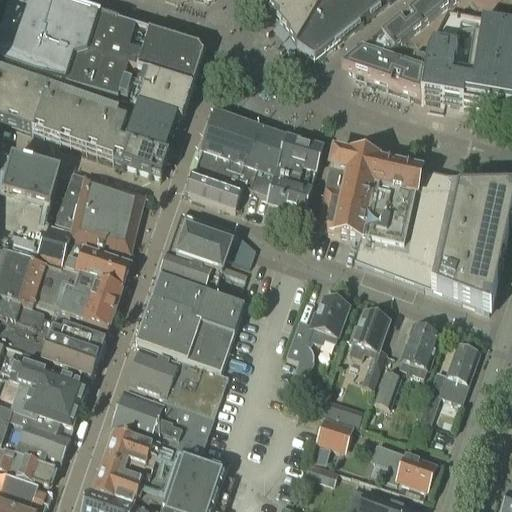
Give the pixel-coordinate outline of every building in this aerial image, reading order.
[(0,0),(0,26),(8,0),(0,0)] [(1,37),(0,38),(0,71),(33,83),(58,9),(26,0),(16,0),(15,7),(9,5),(1,37)] [(266,0),(270,17),(279,23),(278,29),(290,42),(289,44),(296,53),(321,10),(323,10),(328,0),(266,0)] [(313,66),(397,0),(328,0),(323,10),(321,10),(296,53),(296,54),(313,66)] [(511,0),(442,0),(351,73),(353,84),(420,106),(421,106),(428,67),(448,29),(511,39),(511,0)] [(58,9),(33,83),(33,85),(50,89),(65,93),(73,67),(87,62),(99,22),(58,9)] [(73,67),(65,93),(74,95),(98,102),(98,101),(118,107),(128,74),(142,79),(144,73),(139,72),(141,65),(127,61),(134,37),(148,41),(149,38),(100,21),(99,22),(87,62),(73,67)] [(428,67),(421,106),(511,120),(511,39),(448,29),(428,67)] [(134,37),(127,61),(141,65),(139,72),(144,73),(142,79),(156,83),(192,94),(203,61),(197,53),(149,38),(148,41),(134,37)] [(0,128),(31,140),(36,125),(37,126),(50,89),(33,85),(33,83),(0,71),(0,128)] [(128,74),(118,107),(177,126),(181,127),(182,124),(192,94),(156,83),(142,79),(128,74)] [(50,89),(37,126),(144,163),(146,156),(168,163),(181,127),(177,126),(118,107),(98,101),(98,102),(74,95),(65,93),(50,89)] [(214,118),(186,200),(234,217),(243,194),(250,196),(257,176),(249,173),(262,135),(214,118)] [(36,125),(31,140),(161,185),(166,170),(144,163),(37,126),(36,125)] [(262,135),(249,173),(257,176),(250,196),(269,203),(261,227),(298,240),(321,154),(286,144),(286,143),(262,135)] [(146,156),(144,163),(166,170),(168,163),(146,156)] [(334,158),(316,237),(334,241),(359,247),(373,192),(415,201),(421,177),(421,176),(377,167),(377,166),(351,160),(351,162),(334,158)] [(0,259),(22,265),(36,269),(36,267),(50,234),(65,195),(62,193),(63,191),(66,180),(0,161),(0,259)] [(504,240),(505,225),(511,227),(511,220),(511,198),(493,199),(426,179),(421,177),(415,201),(373,192),(359,247),(354,269),(489,319),(491,320),(497,290),(495,290),(502,262),(502,261),(503,262),(508,241),(504,240)] [(50,234),(36,267),(61,274),(61,275),(122,296),(129,273),(127,272),(67,252),(69,247),(72,236),(83,186),(71,182),(66,195),(65,195),(50,234)] [(69,247),(67,252),(127,272),(144,204),(84,183),(83,186),(72,236),(69,247)] [(180,220),(167,259),(221,278),(221,277),(244,285),(255,256),(233,239),(180,220)] [(167,259),(159,282),(213,301),(221,278),(167,259)] [(22,265),(1,260),(0,264),(0,305),(107,340),(122,296),(61,275),(60,277),(36,269),(22,265)] [(149,304),(134,350),(180,366),(222,381),(244,316),(246,312),(213,301),(159,282),(151,305),(149,304)] [(298,329),(286,363),(299,367),(295,377),(297,378),(299,378),(302,378),(305,377),(308,375),(310,373),(311,372),(312,371),(313,369),(313,368),(314,366),(314,365),(314,363),(314,362),(314,360),(313,359),(313,357),(312,356),(311,355),(310,353),(309,352),(311,347),(321,350),(323,345),(335,349),(348,313),(324,304),(318,321),(315,319),(310,333),(298,329)] [(0,386),(18,394),(80,415),(87,394),(90,386),(107,340),(0,305),(0,386)] [(365,353),(374,356),(362,390),(361,391),(373,395),(386,359),(378,356),(388,328),(363,318),(357,335),(354,334),(350,348),(353,349),(349,361),(361,365),(365,353)] [(402,367),(400,372),(402,376),(423,384),(426,376),(427,376),(438,343),(413,334),(401,367),(402,367)] [(446,384),(438,406),(452,411),(456,399),(464,402),(467,392),(468,392),(480,361),(456,352),(445,383),(446,384)] [(140,356),(127,391),(165,405),(164,408),(179,413),(214,425),(228,383),(222,381),(180,366),(178,370),(140,356)] [(385,380),(375,410),(390,416),(401,385),(385,380)] [(445,383),(435,380),(427,402),(437,406),(445,383)] [(0,417),(12,422),(69,444),(80,415),(18,394),(0,386),(0,417)] [(125,398),(118,416),(143,424),(143,425),(157,430),(158,427),(173,433),(172,434),(206,446),(214,425),(179,413),(176,422),(161,417),(163,412),(125,398)] [(324,407),(319,422),(331,426),(336,411),(324,407)] [(427,407),(413,448),(426,452),(432,435),(427,433),(432,418),(447,423),(450,415),(427,407)] [(112,433),(151,447),(165,452),(166,451),(169,452),(168,456),(199,467),(202,458),(206,446),(172,434),(173,433),(158,427),(157,430),(143,425),(143,424),(118,416),(112,433)] [(0,455),(1,456),(12,422),(0,417),(0,455)] [(324,425),(315,451),(346,460),(354,434),(324,425)] [(16,461),(55,475),(58,476),(69,444),(27,429),(16,461)] [(216,507),(226,477),(199,468),(199,467),(168,456),(169,452),(166,451),(165,452),(151,447),(149,451),(115,439),(103,469),(171,492),(216,507)] [(378,451),(372,466),(391,473),(392,469),(401,472),(396,486),(427,498),(428,495),(431,494),(434,487),(432,485),(436,474),(418,467),(419,465),(406,460),(405,461),(378,451)] [(0,455),(0,475),(8,478),(7,481),(33,490),(33,489),(48,494),(55,475),(1,456),(0,455)] [(214,511),(216,507),(171,492),(103,469),(92,500),(129,511),(214,511)] [(308,470),(304,484),(333,494),(337,480),(308,470)] [(0,509),(8,511),(41,511),(46,498),(0,482),(0,509)] [(366,497),(361,511),(402,511),(403,510),(366,497)] [(88,498),(82,511),(129,511),(92,500),(88,498)] [(511,511),(511,499),(509,498),(503,511),(511,511)]
